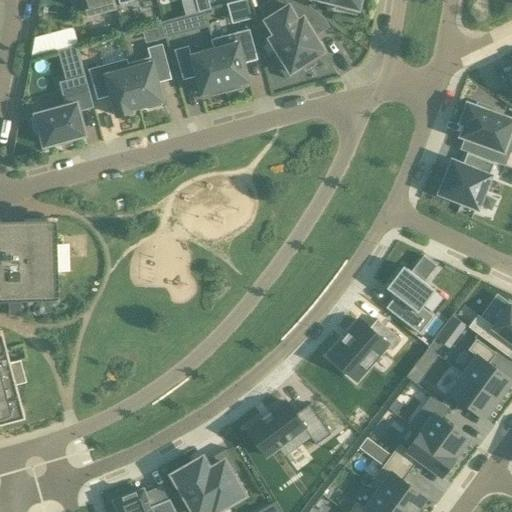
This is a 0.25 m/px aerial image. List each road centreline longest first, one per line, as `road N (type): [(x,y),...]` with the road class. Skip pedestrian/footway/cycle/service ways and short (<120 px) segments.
road 1 (residential): [(383,92),(288,251),(205,352),(146,397),(52,442)]
road 2 (residential): [(65,483),(188,427),(292,348),(391,210)]
road 3 (residential): [(0,197),(261,133),(383,92)]
road 4 (residential): [(391,210),(447,62)]
road 5 (residential): [(511,267),(391,210)]
